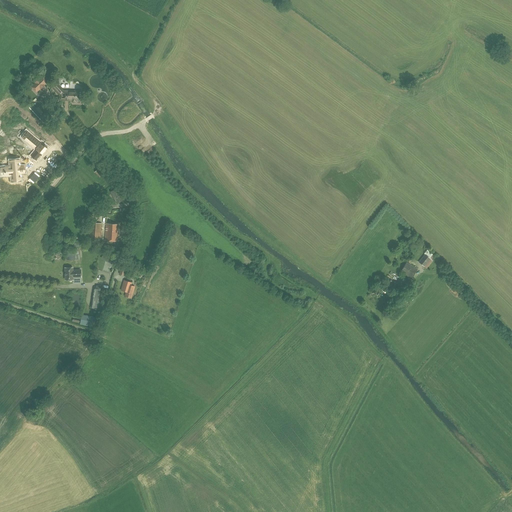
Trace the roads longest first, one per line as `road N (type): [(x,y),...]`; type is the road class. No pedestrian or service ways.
road 1 (track): [(20,0),(93,40),(156,104),(131,130),(88,141)]
road 2 (unclassified): [(116,278),(135,194),(88,141)]
road 3 (unclassified): [(0,246),(88,141)]
